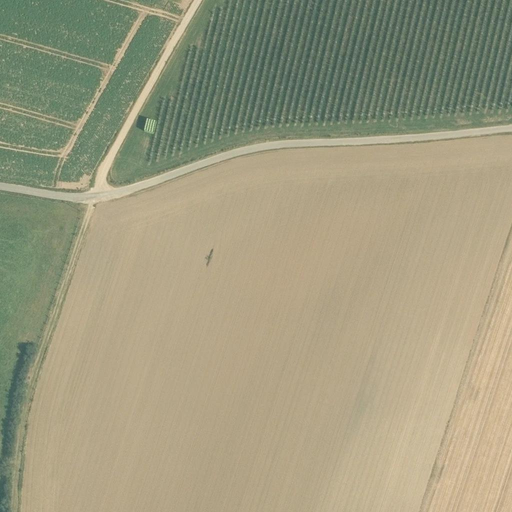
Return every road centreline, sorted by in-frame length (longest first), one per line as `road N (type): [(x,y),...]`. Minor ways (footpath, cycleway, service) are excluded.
road 1 (track): [(201,0),(90,199),(23,407),(15,511)]
road 2 (unclassified): [(0,188),(90,199),(240,152),(511,130)]
